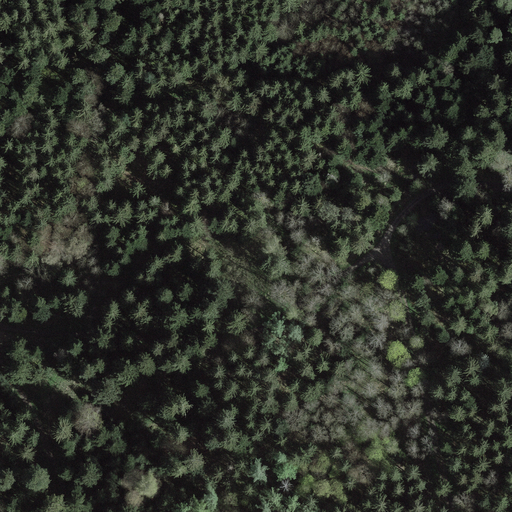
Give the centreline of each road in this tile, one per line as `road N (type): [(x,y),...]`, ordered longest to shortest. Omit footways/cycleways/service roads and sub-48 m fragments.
road 1 (track): [(511,190),(442,180),(385,239),(250,337),(0,325)]
road 2 (track): [(442,180),(347,158),(208,101),(47,108),(0,99)]
road 3 (track): [(385,239),(454,511)]
road 4 (track): [(0,362),(76,511)]
road 5 (track): [(442,180),(511,77)]
